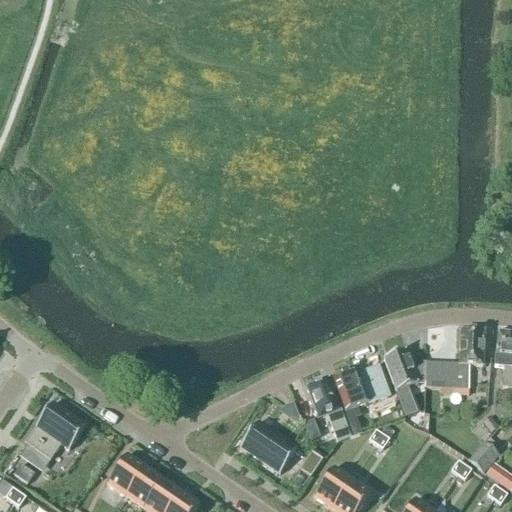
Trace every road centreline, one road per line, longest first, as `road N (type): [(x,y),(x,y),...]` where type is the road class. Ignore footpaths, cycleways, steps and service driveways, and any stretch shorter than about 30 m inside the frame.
road 1 (residential): [(159,442),(404,328),(447,318),(511,320)]
road 2 (residential): [(159,442),(34,356)]
road 3 (residential): [(261,511),(159,442)]
